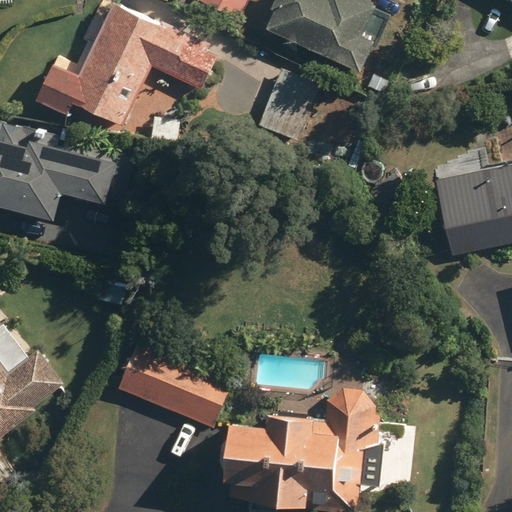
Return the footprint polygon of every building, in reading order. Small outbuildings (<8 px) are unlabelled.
[(123,0),(119,0),(82,74),(58,61),(40,98),(75,116),(81,103),(125,126),(157,64),(202,87),(222,50),(123,0)] [(247,0),(207,0),(240,16),(247,0)] [(279,0),(278,2),(284,4),(274,25),(365,67),(379,36),(366,31),(380,1),(378,0),(279,0)] [(286,67),(259,135),(298,150),(325,82),(286,67)] [(14,119),(13,126),(0,122),(0,198),(59,216),(67,189),(126,206),(140,155),(14,119)] [(437,160),(456,251),(511,238),(511,160),(493,165),(489,149),(437,160)] [(0,511),(4,511),(10,507),(0,494),(0,489),(10,481),(0,468),(0,439),(68,384),(41,350),(35,355),(6,320),(0,324),(0,511)] [(228,383),(139,343),(121,383),(211,422),(228,383)] [(237,417),(231,473),(255,475),(251,511),(258,511),(281,511),(283,498),(312,501),(314,486),(334,488),(332,503),(363,506),(365,482),(381,484),(386,440),(375,439),(379,405),(378,403),(378,401),(377,400),(376,398),(375,397),(374,396),(373,394),(372,393),(371,392),(370,391),(368,390),(367,389),(365,388),(364,388),(362,387),(360,387),(359,387),(357,386),(355,386),(354,386),(352,387),(350,387),(349,387),(347,388),(345,388),(344,389),(342,390),(341,391),(340,392),(338,393),(337,394),(336,396),(335,397),(334,399),(333,400),(331,419),(320,418),(321,412),(275,407),(274,421),(237,417)]
